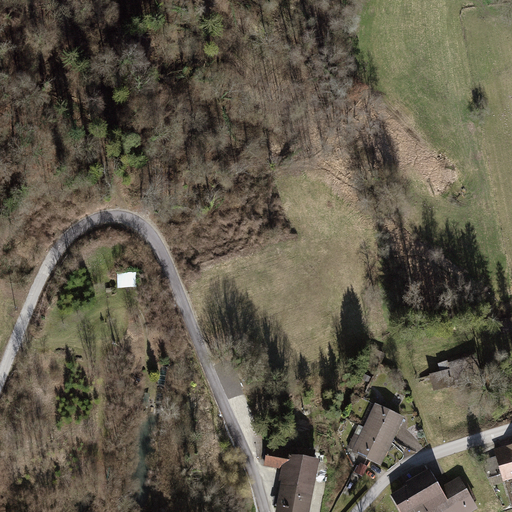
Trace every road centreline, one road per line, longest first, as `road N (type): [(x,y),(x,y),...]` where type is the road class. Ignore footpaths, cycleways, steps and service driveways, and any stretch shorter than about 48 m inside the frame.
road 1 (residential): [(0,382),(57,252),(90,222),(135,221),(159,246),(266,511)]
road 2 (residential): [(354,511),(388,474),(438,447),(511,428)]
